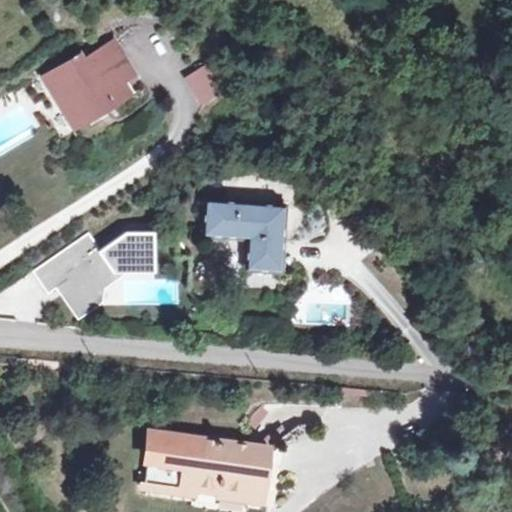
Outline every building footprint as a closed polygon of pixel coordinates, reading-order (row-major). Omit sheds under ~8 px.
[(117,96),(112,88),(123,79),(129,76),(111,48),(80,68),(77,63),(42,84),(51,96),(55,94),(74,123),(100,106),(117,96)] [(208,68),(188,80),(205,105),(225,92),(208,68)] [(112,88),(117,96),(100,106),(104,112),(133,95),(123,79),(112,88)] [(280,270),(284,207),(206,200),(203,233),(248,236),(246,268),(280,270)] [(97,297),(100,283),(137,254),(154,254),(154,231),(126,231),(102,248),(90,231),(34,270),(49,292),(61,283),(79,309),(97,297)] [(154,271),(154,254),(137,254),(100,283),(97,297),(79,309),(61,283),(57,286),(78,317),(102,300),(105,286),(125,271),(154,271)] [(366,406),(368,389),(336,386),(334,403),(366,406)] [(221,482),(220,489),(220,493),(262,497),(268,446),(152,434),(146,491),(194,496),(195,486),(196,479),(221,482)] [(196,479),(195,486),(220,489),(221,482),(196,479)]
